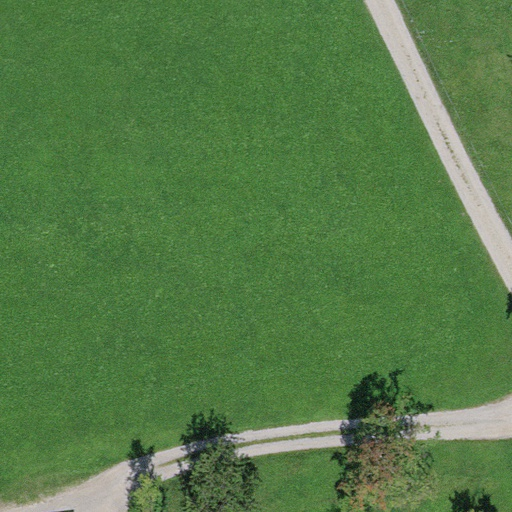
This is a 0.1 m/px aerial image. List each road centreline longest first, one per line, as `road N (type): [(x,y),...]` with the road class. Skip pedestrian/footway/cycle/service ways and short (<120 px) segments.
road 1 (track): [(88,511),(176,464),(359,431),(511,416)]
road 2 (track): [(382,0),(511,274)]
